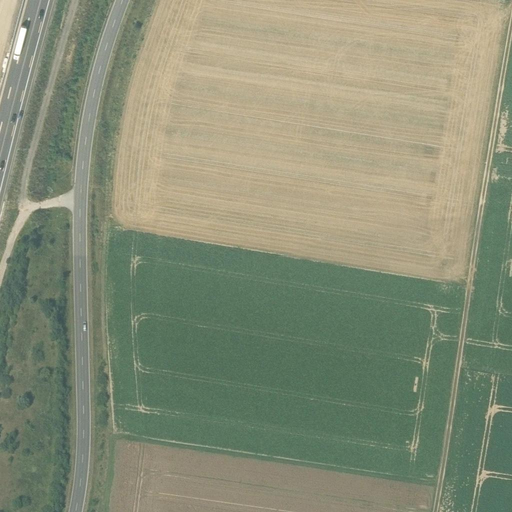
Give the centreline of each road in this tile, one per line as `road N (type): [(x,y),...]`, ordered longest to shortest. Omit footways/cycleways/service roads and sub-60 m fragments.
road 1 (tertiary): [(123,0),(82,156),(83,427),(74,511)]
road 2 (track): [(511,30),(438,511)]
road 3 (motorway): [(0,157),(36,0)]
